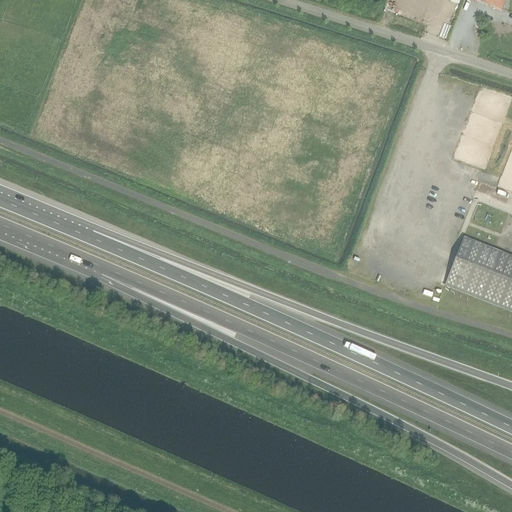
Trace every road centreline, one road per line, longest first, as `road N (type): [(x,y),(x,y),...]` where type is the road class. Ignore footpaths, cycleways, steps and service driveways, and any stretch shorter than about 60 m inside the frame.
road 1 (unclassified): [(511,337),(0,140)]
road 2 (motorway): [(104,266),(511,486)]
road 3 (motorway): [(511,429),(91,239)]
road 4 (motorway): [(104,266),(511,453)]
road 5 (motorway): [(511,388),(91,239)]
road 6 (unclassified): [(279,0),(511,74)]
